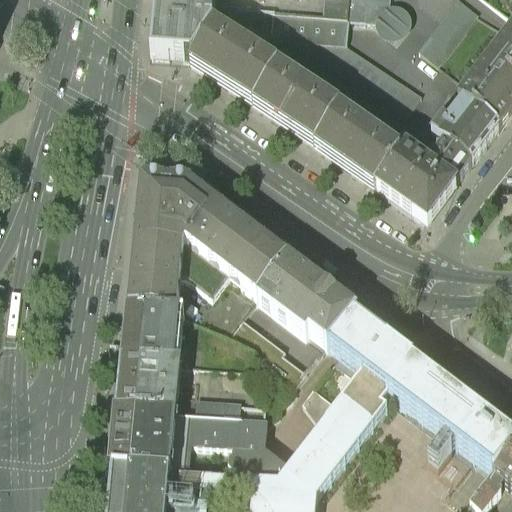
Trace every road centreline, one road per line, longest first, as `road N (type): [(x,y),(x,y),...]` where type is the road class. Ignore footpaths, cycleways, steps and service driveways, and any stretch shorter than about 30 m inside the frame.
road 1 (tertiary): [(92,56),(379,264),(442,286)]
road 2 (primary): [(31,416),(66,361),(100,175),(106,137),(92,56)]
road 3 (primary): [(36,206),(15,349),(31,416)]
road 4 (primary): [(92,56),(57,107),(36,206)]
road 5 (residential): [(442,286),(450,354),(511,404)]
road 6 (residential): [(442,286),(456,241),(511,169)]
